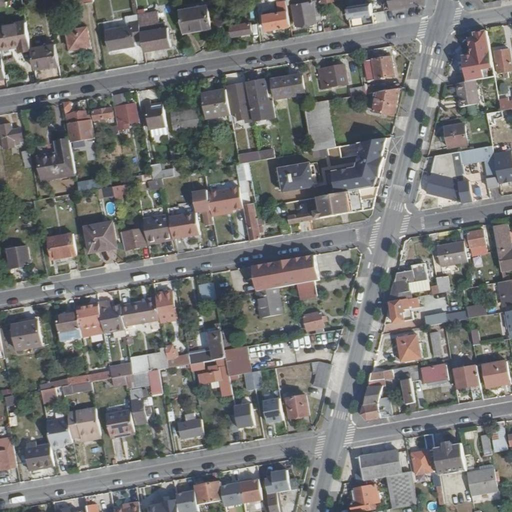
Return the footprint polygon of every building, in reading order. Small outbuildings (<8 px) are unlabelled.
[(287,5),(285,0),(273,0),(274,4),(277,3),(278,10),(271,12),(272,19),(264,20),(266,30),(282,27),(282,26),(290,24),(287,5)] [(425,2),(425,0),(388,0),(390,9),(425,2)] [(322,21),(319,1),(293,5),(296,25),(322,21)] [(375,23),(371,1),(348,5),(351,27),(375,23)] [(211,27),(207,7),(179,11),(183,32),(211,27)] [(142,35),(140,23),(131,24),(132,28),(107,32),(111,52),(135,48),(135,44),(143,43),(142,35)] [(253,34),(251,23),(231,26),(233,37),(253,34)] [(90,46),(87,27),(68,30),(71,49),(90,46)] [(170,49),(167,31),(142,35),(143,43),(145,54),(170,49)] [(494,77),(486,32),(474,34),(475,38),(469,39),(471,56),(466,57),(467,61),(462,62),(466,82),(475,80),(494,77)] [(31,48),(28,33),(0,37),(0,45),(0,48),(3,65),(33,60),(31,48)] [(59,64),(55,44),(31,48),(33,60),(34,68),(59,64)] [(511,71),(511,70),(508,50),(493,52),(497,74),(502,74),(503,77),(508,76),(508,72),(511,71)] [(395,77),(392,57),(366,61),(369,81),(395,77)] [(349,85),(346,65),(319,69),(322,90),(349,85)] [(305,94),(302,75),(273,80),(276,100),(305,94)] [(269,101),(265,80),(247,83),(252,116),(275,112),(273,100),(269,101)] [(479,102),(475,80),(466,82),(456,83),(459,106),(479,102)] [(243,106),(239,85),(226,88),(226,90),(230,115),(236,114),(237,120),(245,119),(246,122),(252,121),(249,105),(243,106)] [(374,93),(373,86),(363,87),(365,95),(374,93)] [(393,116),(397,103),(399,103),(401,88),(380,92),(375,111),(393,116)] [(230,115),(226,90),(203,94),(207,118),(230,115)] [(511,100),(507,102),(507,99),(498,100),(500,111),(511,108),(511,100)] [(167,128),(163,106),(150,108),(149,101),(144,102),(150,130),(167,128)] [(334,148),(326,102),(305,106),(312,146),(313,151),(334,148)] [(89,128),(86,113),(71,115),(69,103),(63,104),(68,131),(89,128)] [(137,122),(134,104),(114,107),(118,127),(118,131),(129,129),(129,124),(137,122)] [(112,118),(114,117),(112,108),(92,112),(94,121),(95,121),(96,128),(102,127),(101,125),(112,124),(112,118)] [(202,129),(199,108),(171,112),(174,134),(202,129)] [(22,140),(21,128),(12,129),(11,123),(0,125),(0,130),(4,149),(14,147),(14,144),(20,144),(19,141),(22,140)] [(467,143),(464,124),(444,127),(447,147),(467,143)] [(118,131),(118,127),(110,128),(111,136),(119,135),(118,131)] [(376,188),(387,138),(360,143),(357,169),(334,173),(336,184),(339,183),(341,194),(376,188)] [(75,174),(69,140),(36,145),(42,179),(75,174)] [(493,154),(492,145),(453,153),(455,165),(482,161),(485,179),(495,178),(497,177),(493,154)] [(32,160),(30,150),(23,151),(25,161),(32,160)] [(188,174),(186,161),(180,162),(178,150),(171,151),(176,176),(188,174)] [(511,182),(511,161),(510,151),(493,154),(497,177),(499,185),(511,182)] [(221,168),(219,153),(213,154),(215,169),(221,168)] [(455,165),(453,153),(444,154),(438,175),(431,174),(426,193),(461,201),(458,184),(455,165)] [(260,161),(259,154),(238,158),(239,164),(260,161)] [(314,184),(311,163),(280,169),(284,193),(308,189),(308,185),(314,184)] [(78,183),(81,193),(100,189),(98,178),(78,183)] [(496,186),(495,178),(485,179),(487,188),(496,186)] [(151,182),(152,190),(165,188),(164,180),(151,182)] [(472,201),(469,182),(458,184),(461,201),(461,203),(472,201)] [(114,196),(112,187),(96,190),(98,199),(114,196)] [(309,220),(374,208),(380,187),(376,188),(341,194),(318,198),(320,210),(308,212),(309,220)] [(241,191),(240,188),(209,193),(212,216),(220,215),(235,213),(234,210),(244,209),(243,203),(241,191)] [(259,239),(253,204),(245,206),(249,226),(247,227),(249,241),(259,239)] [(245,232),(242,212),(235,213),(220,215),(222,224),(225,224),(226,235),(245,232)] [(200,235),(199,227),(197,214),(170,218),(173,236),(173,240),(200,235)] [(296,222),(295,215),(288,216),(289,223),(296,222)] [(170,218),(169,216),(143,220),(147,244),(157,243),(157,239),(173,236),(170,218)] [(116,249),(112,222),(85,227),(89,253),(116,249)] [(511,268),(511,247),(510,247),(506,227),(493,229),(501,270),(511,268)] [(144,247),(141,228),(122,232),(125,250),(144,247)] [(494,244),(492,229),(485,230),(488,245),(494,244)] [(485,246),(483,231),(468,234),(470,249),(485,246)] [(76,256),(72,235),(48,239),(52,260),(76,256)] [(467,262),(464,241),(437,246),(440,266),(467,262)] [(30,266),(27,247),(8,251),(11,269),(30,266)] [(322,279),(318,254),(255,265),(260,290),(277,287),(298,283),(316,280),(322,279)] [(427,282),(424,265),(411,267),(411,271),(396,274),(389,302),(390,302),(408,299),(414,298),(412,288),(409,288),(409,286),(427,282)] [(511,304),(511,279),(508,281),(503,282),(499,282),(503,306),(511,304)] [(318,294),(316,280),(298,283),(300,298),(318,294)] [(464,289),(463,282),(438,286),(439,293),(464,289)] [(203,302),(218,300),(216,283),(201,285),(203,302)] [(282,313),(277,287),(260,290),(255,291),(259,317),(282,313)] [(177,318),(172,290),(154,292),(155,301),(159,321),(177,318)] [(410,308),(408,299),(390,302),(393,323),(404,321),(403,309),(410,308)] [(120,307),(120,306),(107,308),(105,301),(97,303),(98,304),(101,324),(103,333),(116,331),(115,325),(123,323),(120,307)] [(159,321),(155,301),(120,307),(123,323),(124,327),(159,321)] [(101,324),(98,304),(76,308),(77,313),(79,328),(101,324)] [(486,315),(485,305),(467,308),(469,318),(486,315)] [(324,327),(320,312),(302,316),(306,336),(323,333),(321,327),(324,327)] [(79,328),(77,313),(56,316),(60,341),(81,338),(79,328)] [(447,322),(446,314),(422,318),(423,326),(447,322)] [(42,347),(37,322),(11,326),(16,352),(42,347)] [(124,327),(123,323),(115,325),(116,331),(103,333),(104,338),(125,334),(124,327)] [(479,329),(472,331),(475,345),(482,344),(479,329)] [(225,358),(220,331),(209,333),(212,349),(189,354),(191,364),(192,364),(204,362),(225,358)] [(434,357),(443,356),(441,332),(431,333),(434,357)] [(420,358),(416,335),(396,338),(399,362),(420,358)] [(187,342),(189,352),(197,350),(194,340),(187,342)] [(191,364),(189,354),(174,356),(171,344),(164,345),(166,356),(168,368),(191,364)] [(168,368),(166,356),(130,362),(132,369),(133,374),(148,372),(156,370),(168,368)] [(230,393),(224,359),(218,360),(220,371),(201,374),(202,383),(222,379),(225,394),(230,393)] [(511,380),(508,361),(484,366),(488,388),(503,386),(502,381),(511,380)] [(205,368),(204,362),(192,364),(194,370),(205,368)] [(328,390),(334,365),(320,364),(314,387),(328,390)] [(421,379),(418,364),(409,366),(412,381),(421,379)] [(449,380),(447,364),(422,369),(425,385),(449,380)] [(412,381),(409,366),(372,373),(361,414),(368,420),(393,416),(391,401),(379,403),(380,387),(386,386),(385,379),(402,376),(406,404),(409,404),(411,413),(417,412),(412,381)] [(484,400),(477,366),(456,370),(459,388),(471,386),(474,402),(484,400)] [(133,374),(132,369),(110,373),(111,378),(133,374)] [(159,386),(156,370),(148,372),(151,387),(159,386)] [(111,378),(110,373),(87,376),(88,382),(111,378)] [(68,386),(67,380),(50,382),(51,389),(53,389),(68,386)] [(54,399),(53,389),(51,389),(41,391),(43,401),(54,399)] [(16,395),(6,398),(9,407),(18,405),(16,395)] [(310,414),(306,395),(287,398),(290,417),(310,414)] [(146,422),(144,414),(149,413),(148,405),(143,406),(141,398),(130,399),(135,424),(146,422)] [(284,398),(265,402),(271,425),(290,420),(284,398)] [(101,438),(96,410),(68,415),(68,419),(72,440),(88,438),(88,440),(101,438)] [(135,433),(131,411),(107,416),(111,437),(135,433)] [(249,428),(246,412),(235,414),(238,430),(249,428)] [(205,434),(202,419),(195,420),(194,413),(185,414),(186,422),(178,423),(181,438),(205,434)] [(238,430),(235,414),(227,415),(230,431),(238,430)] [(72,440),(68,419),(47,422),(51,445),(51,447),(73,443),(72,440)] [(439,471),(432,434),(424,436),(427,451),(412,453),(416,475),(439,471)] [(491,434),(482,435),(485,457),(493,456),(491,434)] [(0,469),(17,467),(10,435),(0,436),(0,469)] [(467,471),(462,444),(452,446),(451,444),(450,443),(447,443),(445,443),(444,444),(444,448),(441,448),(446,475),(467,471)] [(51,447),(51,445),(27,449),(30,470),(54,466),(51,447)] [(73,463),(70,447),(54,450),(57,466),(73,463)] [(401,472),(397,452),(359,458),(362,474),(354,475),(355,482),(387,478),(392,507),(416,503),(410,470),(401,472)] [(291,490),(288,470),(273,473),(273,478),(266,480),(269,495),(277,493),(291,490)] [(498,492),(494,471),(468,475),(471,496),(498,492)] [(263,497),(260,479),(248,481),(247,480),(241,482),(245,504),(263,501),(263,497)] [(222,487),(221,482),(195,487),(195,490),(198,506),(224,501),(222,487)] [(245,504),(241,482),(231,484),(230,486),(222,487),(224,501),(226,508),(245,504)] [(381,500),(379,490),(377,490),(376,484),(352,488),(354,500),(351,501),(353,511),(377,507),(376,501),(381,500)] [(199,511),(198,506),(195,490),(190,491),(190,493),(177,495),(179,511),(199,511)] [(280,511),(277,493),(269,495),(269,496),(263,497),(263,501),(264,505),(270,504),(271,511),(280,511)] [(179,511),(177,500),(167,502),(168,505),(143,509),(143,511),(179,511)] [(140,511),(139,501),(127,503),(128,508),(114,510),(114,511),(140,511)]
